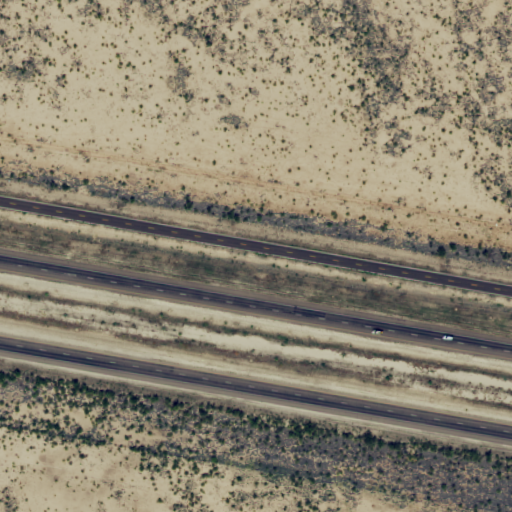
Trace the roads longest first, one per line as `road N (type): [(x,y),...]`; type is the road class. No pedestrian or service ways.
road 1 (motorway): [(0,343),(511,435)]
road 2 (tertiary): [(511,292),(0,203)]
road 3 (motorway): [(511,345),(0,257)]
